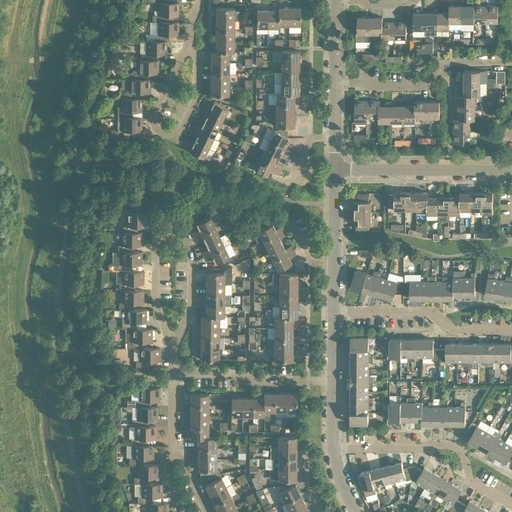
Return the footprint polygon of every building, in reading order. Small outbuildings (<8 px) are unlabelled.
[(158,23),(158,22),(169,22),(169,16),(178,16),(179,3),(177,3),(162,3),(158,3),(158,16),(154,16),(154,23),(158,23)] [(449,13),(449,23),(450,23),(461,23),(461,6),(449,6),(449,13)] [(461,6),(461,23),(473,23),(473,6),(461,6)] [(485,23),(485,6),(473,6),(473,23),(485,23)] [(498,6),(485,6),(485,23),(498,23),(498,6)] [(216,8),(216,19),(234,19),(234,9),(216,8)] [(289,26),(289,8),(278,8),(278,10),(278,26),(279,26),(289,26)] [(300,8),(289,8),(289,26),(300,26),(300,8)] [(267,28),(267,10),(256,10),(256,28),(267,28)] [(278,10),(267,10),(267,28),(279,28),(279,26),(278,26),(278,10)] [(425,30),(425,13),(413,13),(413,30),(425,30)] [(425,13),(425,30),(425,35),(437,35),(437,30),(437,13),(425,13)] [(437,13),(437,30),(450,30),(450,23),(449,23),(449,13),(437,13)] [(370,42),(370,34),(370,18),(357,17),(357,33),(356,33),(356,42),(370,42)] [(382,18),(370,18),(370,34),(381,34),(382,34),(382,22),(382,18)] [(234,19),(216,19),(216,30),(234,31),(234,19)] [(154,41),(154,42),(166,42),(169,42),(169,35),(178,36),(178,22),(169,22),(158,22),(158,23),(158,35),(154,35),(154,41)] [(394,39),(394,22),(382,22),(382,34),(381,34),(381,39),(394,39)] [(394,22),(394,39),(406,39),(406,23),(394,22)] [(234,31),(216,30),(216,41),(234,41),(234,31)] [(157,61),(157,60),(157,55),(166,55),(166,42),(154,42),(154,41),(146,41),(146,54),(142,54),(142,60),(142,61),(157,61)] [(234,41),(216,41),(216,52),(229,52),(234,52),(234,41)] [(281,51),(281,62),(301,62),(301,59),(299,59),(299,51),(281,51)] [(229,63),(229,52),(216,52),(211,52),(211,59),(209,59),(209,63),(229,63)] [(245,63),(252,63),(252,52),(245,52),(244,52),(244,59),(245,59),(245,63)] [(134,80),(149,80),(149,74),(158,74),(158,61),(157,60),(157,61),(142,61),(142,60),(138,60),(138,65),(137,65),(136,65),(135,66),(134,66),(133,67),(132,68),(131,69),(131,70),(131,71),(128,71),(128,79),(134,80)] [(301,62),(281,62),(281,73),(299,73),(299,66),(301,66),(301,62)] [(229,63),(209,63),(209,66),(211,66),(211,74),(229,74),(229,63)] [(464,83),(480,84),(480,71),(464,71),(464,83)] [(505,83),(505,71),(497,71),(497,83),(505,83)] [(299,73),(281,73),(281,84),(301,84),(301,80),(299,80),(299,73)] [(209,84),(229,84),(229,74),(211,74),(211,81),(209,81),(209,84)] [(134,80),(128,79),(122,79),(122,86),(119,88),(119,95),(115,99),(121,99),(126,99),(141,99),(141,93),(150,93),(150,80),(149,80),(134,80)] [(480,96),(480,84),(464,83),(464,95),(475,95),(475,96),(480,96)] [(229,96),(229,84),(209,84),(209,88),(211,88),(211,95),(229,96)] [(281,84),(281,94),(281,95),(296,95),(299,95),(299,87),(301,87),(301,84),(281,84)] [(276,105),(294,105),(294,98),(296,98),(296,95),(281,95),(281,94),(276,94),(276,105)] [(475,108),(475,96),(475,95),(464,95),(459,95),(459,108),(475,108)] [(126,99),(121,99),(121,107),(118,107),(117,118),(132,118),(132,112),(142,112),(142,99),(141,99),(126,99)] [(367,123),(367,118),(367,101),(355,101),(354,123),(367,123)] [(380,101),(367,101),(367,118),(378,118),(380,118),(380,106),(380,101)] [(427,123),(427,102),(415,101),(415,106),(414,118),(416,118),(422,118),(422,123),(427,123)] [(204,104),(202,109),(223,119),(227,109),(214,102),(211,108),(204,104)] [(427,102),(427,123),(432,123),(432,118),(439,118),(440,102),(427,102)] [(276,116),(295,116),(296,112),(294,112),(294,105),(276,105),(276,116)] [(391,106),(380,106),(380,118),(378,118),(378,123),(391,123),(391,106)] [(391,106),(391,123),(403,123),(403,106),(391,106)] [(403,106),(403,123),(416,123),(416,118),(414,118),(415,106),(403,106)] [(475,108),(459,108),(459,119),(470,119),(470,120),(475,120),(475,108)] [(223,119),(202,109),(199,114),(206,117),(204,122),(218,129),(223,119)] [(295,120),(295,116),(276,116),(276,127),(294,127),(294,120),(295,120)] [(132,118),(117,118),(117,132),(116,132),(116,130),(112,130),(112,137),(117,137),(117,138),(132,138),(132,131),(142,131),(142,118),(132,118)] [(470,132),(470,120),(470,119),(459,119),(454,119),(454,132),(470,132)] [(218,129),(204,122),(201,127),(194,124),(192,128),(213,139),(218,129)] [(213,139),(192,128),(190,133),(197,136),(194,141),(208,148),(213,139)] [(274,131),(269,141),(290,152),(293,147),(286,143),(288,138),(274,131)] [(470,132),(454,132),(454,144),(470,144),(470,132)] [(367,143),(367,138),(367,135),(354,135),(354,143),(367,143)] [(208,148),(194,141),(192,146),(185,143),(182,148),(203,158),(208,148)] [(290,152),(269,141),(265,151),(279,158),(281,153),(288,156),(290,152)] [(224,155),(230,158),(232,154),(233,153),(227,150),(224,155)] [(279,158),(265,151),(260,161),(281,171),(283,166),(276,163),(279,158)] [(281,171),(260,161),(255,170),(269,177),(271,172),(278,176),(281,171)] [(394,210),(405,210),(406,193),(394,193),(394,195),(388,195),(388,208),(394,208),(394,210)] [(417,210),(417,193),(406,193),(405,210),(417,210)] [(417,193),(417,210),(417,214),(427,214),(427,210),(428,210),(428,197),(428,193),(417,193)] [(470,210),(471,193),(460,193),(459,197),(459,210),(460,210),(470,210)] [(481,210),(482,193),(471,193),(470,210),(481,210)] [(482,193),(481,210),(493,211),(493,193),(482,193)] [(354,212),(371,213),(371,201),(369,201),(369,195),(356,195),(356,201),(354,201),(354,212)] [(438,214),(438,197),(428,197),(428,210),(427,210),(427,214),(438,214)] [(449,214),(449,197),(438,197),(438,214),(449,214)] [(460,214),(460,210),(459,210),(459,197),(449,197),(449,214),(460,214)] [(226,222),(231,220),(226,210),(221,212),(226,222)] [(371,224),(371,213),(354,212),(354,224),(356,224),(356,230),(369,230),(369,224),(371,224)] [(123,226),(122,233),(137,233),(137,227),(147,227),(147,214),(127,214),(126,226),(123,226)] [(194,238),(215,227),(220,225),(216,215),(196,224),(199,230),(192,233),(194,238)] [(258,231),(263,241),(284,231),(282,226),(275,230),(272,224),(258,231)] [(215,227),(194,238),(196,242),(203,239),(206,244),(220,237),(215,227)] [(284,231),(263,241),(268,251),(282,244),(279,239),(286,236),(284,231)] [(137,233),(122,233),(121,233),(121,245),(117,245),(117,252),(121,252),(132,252),(132,246),(142,246),(142,233),(137,233)] [(220,237),(206,244),(208,249),(201,252),(203,257),(224,247),(220,237)] [(241,247),(239,241),(232,244),(235,250),(241,247)] [(273,261),(294,250),(291,246),(284,249),(282,244),(268,251),(273,261)] [(224,247),(203,257),(206,262),(213,258),(215,264),(229,257),(224,247)] [(296,255),(294,250),(273,261),(277,270),(291,264),(289,258),(296,255)] [(142,252),(132,252),(121,252),(121,265),(117,265),(117,272),(123,272),(123,271),(132,271),(132,265),(141,265),(142,252)] [(401,261),(402,254),(395,252),(394,260),(401,261)] [(132,271),(123,271),(123,272),(123,284),(119,284),(119,291),(123,291),(123,290),(134,291),(134,290),(134,285),(143,285),(143,271),(132,271)] [(362,291),(367,274),(356,271),(351,288),(362,291)] [(367,274),(362,291),(372,294),(379,272),(374,271),(373,276),(367,274)] [(383,297),(387,280),(381,278),(382,273),(379,272),(372,294),(383,297)] [(204,284),(224,284),(224,273),(206,273),(206,281),(204,281),(204,284)] [(464,296),(464,278),(464,273),(460,273),(460,278),(453,278),(453,282),(454,282),(453,296),(464,296)] [(471,278),(464,278),(464,296),(475,296),(475,273),(471,273),(471,278)] [(272,285),(279,285),(299,285),(299,281),(297,281),(297,274),(279,274),(273,274),(272,285)] [(485,296),(495,298),(498,280),(492,279),(492,274),(488,274),(485,296)] [(421,282),(420,299),(431,300),(432,277),(428,277),(428,282),(421,282)] [(431,300),(442,300),(443,282),(442,282),(436,282),(436,277),(432,277),(431,300)] [(442,277),(442,282),(443,282),(442,300),(453,300),(453,296),(454,282),(453,282),(446,282),(446,277),(442,277)] [(498,280),(495,298),(506,300),(510,277),(506,277),(505,281),(498,280)] [(398,283),(387,280),(383,297),(393,300),(395,294),(404,294),(404,282),(398,281),(398,283)] [(404,282),(404,294),(410,294),(410,299),(420,299),(421,282),(404,282)] [(206,295),(224,295),(224,284),(204,284),(204,288),(206,288),(206,295)] [(299,285),(279,285),(279,296),(297,296),(297,289),(299,289),(299,285)] [(143,290),(134,290),(134,291),(123,290),(123,291),(123,303),(119,303),(119,310),(126,310),(134,310),(134,304),(143,304),(143,290)] [(231,295),(206,295),(206,302),(204,302),(204,306),(224,306),(231,306),(231,295)] [(297,296),(279,296),(279,307),(299,307),(299,303),(297,303),(297,296)] [(224,317),(224,306),(204,306),(204,310),(206,310),(206,316),(219,316),(219,317),(224,317)] [(279,307),(279,317),(292,317),(292,318),(297,318),(297,310),(299,310),(299,307),(279,307)] [(146,310),(134,310),(126,310),(119,310),(119,317),(122,317),(122,329),(125,329),(132,329),(137,329),(137,323),(146,323),(146,310)] [(219,328),(219,317),(219,316),(206,316),(201,316),(201,327),(219,328)] [(279,317),(274,317),(274,328),(292,328),(292,318),(292,317),(279,317)] [(116,320),(108,320),(107,328),(116,328),(116,320)] [(201,338),(219,338),(219,328),(201,327),(201,338)] [(292,328),(274,328),(274,339),(292,339),(292,328)] [(152,329),(137,329),(132,329),(125,329),(125,341),(128,342),(128,348),(140,349),(140,348),(143,348),(143,342),(152,342),(152,329)] [(351,349),(369,349),(369,348),(373,349),(373,344),(369,344),(369,337),(351,337),(351,349)] [(219,349),(219,338),(201,338),(201,349),(219,349)] [(292,339),(274,339),(274,350),(292,350),(292,339)] [(401,357),(401,339),(390,339),(389,357),(397,357),(397,362),(401,362),(401,357)] [(401,339),(401,357),(407,357),(407,362),(412,362),(412,340),(401,339)] [(423,357),(423,340),(412,340),(412,362),(415,362),(415,357),(423,357)] [(434,340),(423,340),(423,357),(433,358),(433,362),(439,362),(440,349),(433,349),(434,340)] [(440,349),(439,362),(456,362),(457,344),(446,344),(446,349),(440,349)] [(457,344),(456,362),(463,362),(463,366),(467,366),(467,344),(457,344)] [(467,344),(467,366),(471,367),(471,362),(478,362),(478,344),(467,344)] [(478,344),(478,362),(485,362),(485,367),(489,367),(489,344),(484,344),(478,344)] [(500,362),(500,344),(495,344),(489,344),(489,367),(493,367),(493,362),(500,362)] [(511,344),(500,344),(500,362),(507,362),(507,367),(511,367),(511,344)] [(160,348),(143,348),(140,348),(140,349),(139,361),(136,361),(135,368),(150,368),(150,361),(160,362),(160,348)] [(219,349),(201,349),(201,360),(219,360),(219,349)] [(369,349),(351,349),(351,359),(373,360),(373,355),(369,355),(369,349)] [(292,350),(274,350),(274,361),(292,361),(292,350)] [(373,360),(351,359),(351,370),(368,370),(369,363),(373,363),(373,360)] [(368,370),(351,370),(351,375),(350,375),(350,381),(373,381),(373,377),(368,377),(368,370)] [(373,381),(350,381),(350,386),(351,386),(351,391),(368,391),(368,385),(373,385),(373,381)] [(135,407),(137,407),(150,407),(150,401),(159,401),(160,388),(139,388),(139,401),(135,401),(135,407)] [(368,391),(351,391),(351,402),(373,402),(373,398),(368,398),(368,391)] [(190,405),(208,405),(208,394),(190,394),(190,405)] [(263,394),(263,398),(263,411),(264,411),(275,411),(275,394),(263,394)] [(275,394),(275,411),(286,412),(286,394),(275,394)] [(286,394),(286,412),(296,412),(297,394),(286,394)] [(242,416),(242,398),(231,398),(231,416),(242,416)] [(253,398),(242,398),(242,416),(253,416),(253,398)] [(253,398),(253,416),(264,416),(264,411),(263,411),(263,398),(253,398)] [(389,421),(400,421),(400,403),(400,398),(396,398),(396,403),(389,403),(389,421)] [(411,421),(411,398),(407,398),(407,403),(400,403),(400,421),(401,421),(411,421)] [(411,421),(421,421),(422,407),(422,403),(415,403),(415,398),(411,398),(411,421)] [(350,412),(368,412),(368,406),(373,406),(373,402),(351,402),(350,412)] [(429,407),(422,407),(421,421),(421,425),(432,425),(433,407),(433,402),(429,402),(429,407)] [(443,425),(444,402),(440,402),(440,407),(433,407),(432,425),(443,425)] [(454,425),(454,407),(448,407),(448,402),(444,402),(443,425),(454,425)] [(461,407),(454,407),(454,425),(465,425),(465,407),(465,403),(461,402),(461,407)] [(208,416),(208,405),(190,405),(190,416),(208,416)] [(157,407),(150,407),(137,407),(137,420),(133,420),(133,427),(135,427),(135,426),(148,426),(148,420),(157,420),(157,407)] [(368,412),(350,412),(350,424),(368,424),(368,417),(373,417),(373,413),(368,413),(368,412)] [(208,416),(190,416),(190,427),(208,427),(208,416)] [(468,441),(477,447),(486,431),(472,423),(465,434),(471,437),(468,441)] [(155,426),(148,426),(135,426),(135,427),(135,439),(131,439),(131,446),(133,446),(133,445),(146,445),(146,440),(155,440),(155,426)] [(208,427),(190,427),(190,438),(196,438),(208,438),(208,437),(208,427)] [(486,431),(477,447),(487,452),(498,433),(495,431),(492,435),(486,431)] [(496,458),(505,442),(499,439),(502,435),(498,433),(487,452),(496,458)] [(216,437),(208,437),(208,438),(196,438),(196,441),(198,441),(198,448),(216,449),(216,437)] [(278,437),(278,448),(298,448),(298,444),(296,444),(296,437),(278,437)] [(511,446),(505,442),(496,458),(506,463),(508,459),(511,460),(511,446)] [(153,445),(146,445),(133,445),(133,446),(133,458),(129,458),(129,465),(138,465),(144,465),(144,459),(153,459),(153,445)] [(196,459),(216,459),(216,449),(198,448),(198,456),(196,456),(196,459)] [(298,448),(278,448),(278,459),(296,459),(296,452),(298,452),(298,448)] [(216,471),(216,459),(196,459),(196,463),(198,463),(198,470),(216,471)] [(296,459),(278,459),(273,459),(273,469),(278,469),(298,470),(298,466),(296,466),(296,459)] [(402,462),(391,465),(395,481),(406,479),(406,481),(411,479),(412,479),(413,466),(403,468),(402,462)] [(158,465),(144,465),(138,465),(138,477),(134,477),(134,484),(142,484),(149,484),(149,478),(158,478),(158,465)] [(396,486),(395,481),(391,465),(380,468),(385,484),(386,488),(392,487),(396,486)] [(413,466),(412,479),(425,487),(434,473),(424,467),(422,471),(413,466)] [(380,468),(370,471),(374,487),(375,491),(380,490),(378,486),(385,484),(380,468)] [(298,470),(278,469),(278,481),(296,481),(296,473),(298,473),(298,470)] [(376,493),(375,491),(374,487),(370,471),(359,473),(365,496),(366,496),(367,502),(377,499),(376,493)] [(443,478),(434,473),(425,487),(431,491),(429,495),(432,497),(443,478)] [(207,492),(208,496),(226,487),(221,477),(205,485),(208,492),(207,492)] [(444,498),(452,484),(443,478),(432,497),(436,499),(438,495),(444,498)] [(260,481),(254,484),(257,490),(263,487),(260,481)] [(162,484),(149,484),(142,484),(141,497),(137,497),(137,504),(147,504),(147,503),(153,503),(153,497),(162,497),(162,484)] [(452,484),(444,498),(441,502),(445,504),(447,500),(453,504),(449,510),(450,511),(449,511),(455,511),(461,503),(456,500),(462,489),(452,484)] [(279,492),(284,503),(300,495),(295,485),(279,492)] [(226,487),(208,496),(210,499),(211,498),(214,505),(231,497),(226,487)] [(262,504),(268,501),(263,489),(256,491),(262,504)] [(300,495),(284,503),(288,511),(289,511),(305,505),(300,495)] [(389,502),(387,496),(381,499),(384,504),(389,502)] [(231,497),(214,505),(218,511),(216,511),(215,511),(224,511),(235,507),(231,497)] [(423,502),(418,499),(414,508),(419,510),(423,502)] [(461,503),(455,511),(475,511),(479,506),(470,500),(466,506),(461,503)] [(153,503),(147,503),(147,504),(147,511),(167,511),(168,503),(153,503)]
